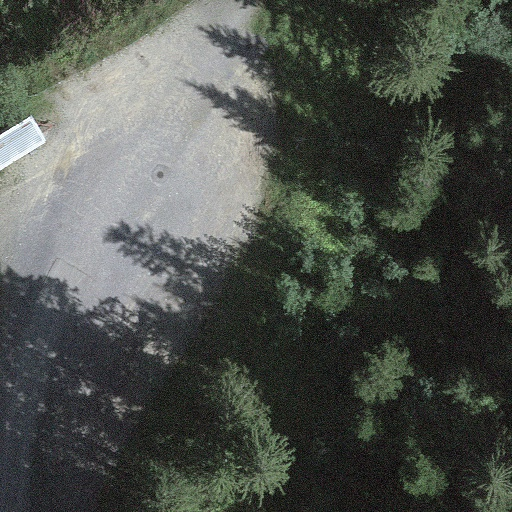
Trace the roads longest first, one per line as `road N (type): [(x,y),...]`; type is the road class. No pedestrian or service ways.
road 1 (unclassified): [(0,445),(37,294),(71,218),(122,139)]
road 2 (track): [(241,0),(122,139)]
